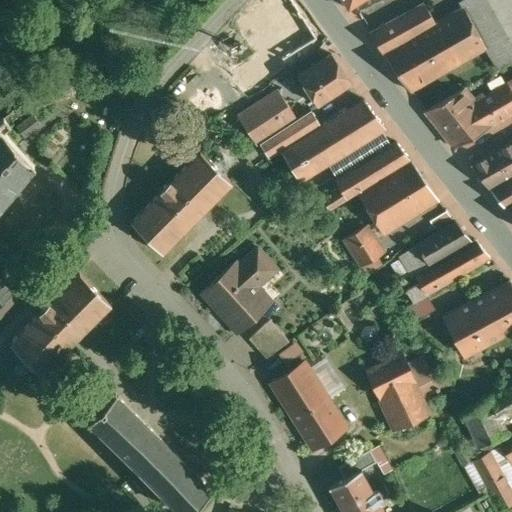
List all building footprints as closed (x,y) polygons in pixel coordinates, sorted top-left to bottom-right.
[(317,39),(292,0),(283,0),(257,17),(278,52),(283,60),(285,59),(317,39)] [(343,0),(349,8),(354,5),(361,0),(343,0)] [(511,0),(462,0),(460,1),(464,7),(436,23),(425,3),(371,33),(383,54),(411,91),(412,90),(487,47),(499,68),(511,61),(511,0)] [(246,74),(234,81),(244,97),(290,67),(285,59),(283,60),(278,52),(246,74)] [(331,54),(298,76),(318,106),(352,83),(331,54)] [(244,97),(234,81),(246,74),(244,71),(224,85),(235,102),(244,97)] [(224,85),(219,77),(203,87),(220,113),(235,102),(224,85)] [(475,99),(465,88),(462,90),(426,111),(455,147),(491,126),(511,113),(511,81),(486,97),(484,94),(475,99)] [(260,144),(298,119),(279,90),(239,116),(258,145),(260,144)] [(364,99),(322,126),(311,110),(298,119),(260,144),(269,159),(281,151),(301,182),(329,164),(383,131),(387,128),(364,99)] [(229,109),(211,120),(218,131),(236,120),(229,109)] [(0,205),(35,163),(0,125),(0,205)] [(383,131),(329,164),(338,178),(337,179),(342,186),(324,197),(331,209),(411,159),(397,142),(392,145),(383,131)] [(511,141),(471,166),(490,190),(511,177),(511,141)] [(200,151),(171,181),(170,180),(160,190),(160,191),(131,221),(163,253),(198,217),(232,183),(200,151)] [(412,161),(359,194),(384,234),(439,200),(412,161)] [(511,177),(490,190),(505,209),(506,209),(511,205),(511,177)] [(456,222),(419,244),(420,244),(401,255),(404,260),(414,276),(473,241),(456,222)] [(368,224),(344,239),(365,273),(380,265),(375,257),(384,251),(368,224)] [(477,240),(417,276),(421,282),(428,295),(491,258),(477,240)] [(258,246),(238,264),(254,281),(273,263),(258,246)] [(236,261),(202,291),(238,331),(272,301),(254,281),(238,264),(236,261)] [(199,262),(188,271),(191,275),(202,266),(199,262)] [(80,272),(50,302),(49,301),(39,311),(40,312),(10,342),(42,374),(111,304),(80,272)] [(0,276),(0,303),(13,289),(0,276)] [(511,282),(511,281),(443,317),(464,358),(511,331),(511,282)] [(421,282),(404,291),(412,304),(428,295),(421,282)] [(270,319),(249,337),(266,357),(289,340),(270,319)] [(414,379),(401,352),(365,369),(394,429),(430,413),(423,398),(415,379),(414,379)] [(346,425),(305,361),(271,383),(312,447),(346,425)] [(429,373),(416,379),(416,378),(415,379),(423,398),(438,391),(429,373)] [(511,386),(462,413),(478,446),(506,431),(500,419),(511,412),(511,386)] [(200,511),(223,490),(125,393),(98,420),(190,511),(200,511)] [(511,439),(500,446),(511,465),(511,464),(511,439)] [(263,443),(245,463),(261,478),(274,464),(263,443)] [(503,474),(491,451),(473,461),(486,484),(503,474)] [(245,463),(226,484),(242,499),(261,478),(245,463)] [(384,511),(361,469),(329,487),(342,511),(384,511)] [(511,490),(507,481),(490,491),(500,510),(511,503),(511,490)]
